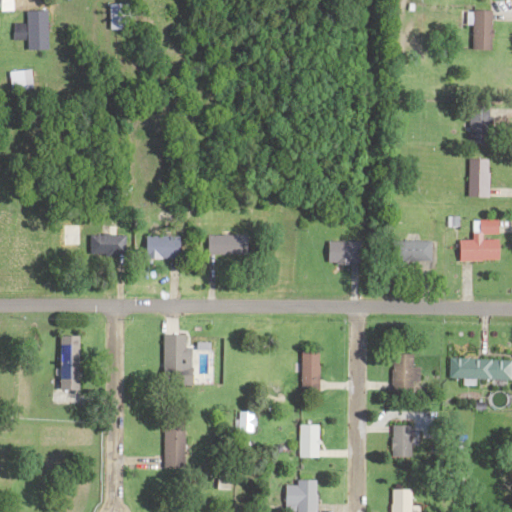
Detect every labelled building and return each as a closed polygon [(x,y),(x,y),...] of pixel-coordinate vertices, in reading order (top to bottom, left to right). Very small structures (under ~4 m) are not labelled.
[(101,27),(119,27),(119,2),(101,2),(101,27)] [(465,48),(486,48),(486,8),(465,8),(465,48)] [(19,48),(40,48),(40,9),(18,9),(18,22),(6,22),(6,38),(19,38),(19,48)] [(17,86),(15,69),(2,70),(4,88),(17,86)] [(486,194),(486,157),(464,157),(464,194),(486,194)] [(495,258),(495,233),(495,218),(469,218),(469,238),(455,238),(455,258),(495,258)] [(119,233),(84,233),(84,253),(119,253),(119,233)] [(171,233),(138,233),(138,256),(171,256),(171,233)] [(239,233),(201,233),(201,251),(239,251),(239,233)] [(426,258),(426,238),(389,238),(389,258),(426,258)] [(322,261),(355,261),(355,239),(322,239),(322,261)] [(72,387),(72,333),(53,333),(53,387),(72,387)] [(155,333),(155,382),(181,382),(181,333),(155,333)] [(313,346),(295,346),(295,391),(313,391),(313,346)] [(388,351),(387,390),(408,391),(408,379),(416,379),(416,364),(408,364),(408,352),(388,351)] [(509,357),(445,356),(445,375),(511,376),(511,361),(509,361),(509,357)] [(231,429),(247,429),(247,410),(231,410),(231,429)] [(176,467),(176,416),(156,416),(156,467),(176,467)] [(293,455),(313,455),(313,423),(293,423),(293,455)] [(388,423),(388,454),(407,454),(407,423),(388,423)] [(310,511),(311,478),(289,478),(289,483),(279,483),(279,511),(310,511)] [(413,511),(414,505),(406,505),(406,487),(388,487),(387,511),(413,511)]
